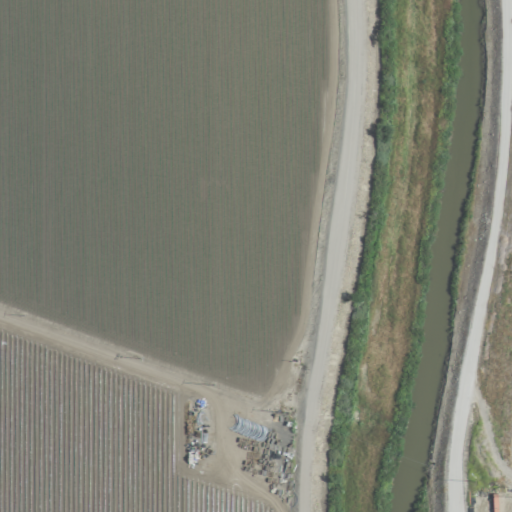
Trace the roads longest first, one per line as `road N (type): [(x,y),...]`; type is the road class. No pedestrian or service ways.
road 1 (track): [(352,0),(351,101),(300,511)]
road 2 (residential): [(0,320),(201,394),(244,471)]
